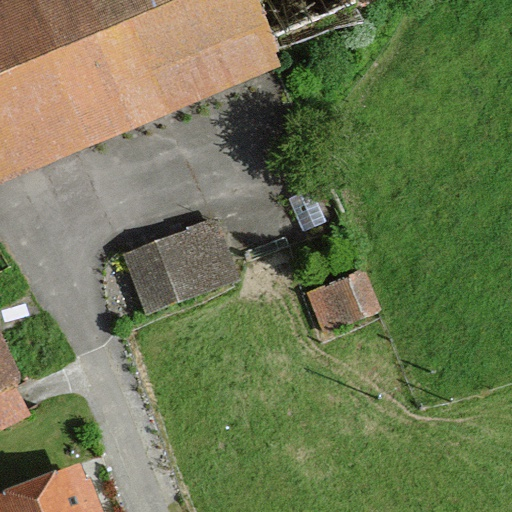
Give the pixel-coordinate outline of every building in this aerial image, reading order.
[(0,0),(0,182),(280,66),(270,39),(352,4),(350,0),(0,0)] [(140,327),(236,290),(210,225),(115,262),(140,327)] [(381,312),(363,268),(301,293),(320,340),(381,312)] [(0,360),(0,437),(28,426),(0,360)] [(0,499),(0,511),(104,511),(85,466),(0,499)]
